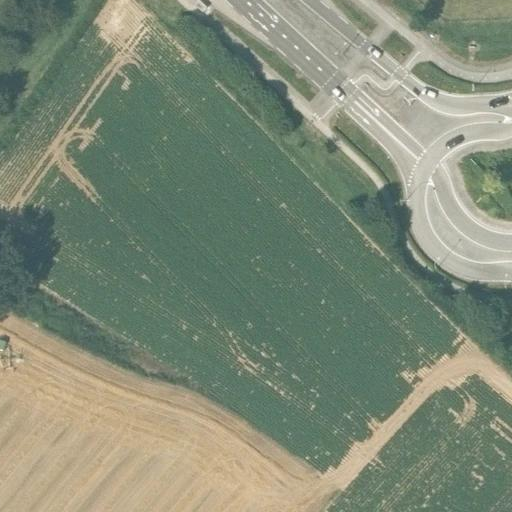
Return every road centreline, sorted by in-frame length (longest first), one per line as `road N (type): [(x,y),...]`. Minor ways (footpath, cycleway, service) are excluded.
road 1 (primary): [(503,106),(437,101),(308,0)]
road 2 (primary): [(417,189),(420,225),(436,251),(471,270),(511,272)]
road 3 (primary): [(243,0),(349,97)]
road 4 (primary): [(428,163),(463,224),(511,242)]
